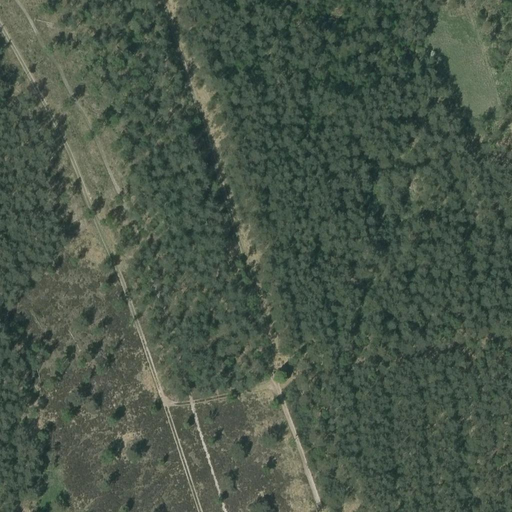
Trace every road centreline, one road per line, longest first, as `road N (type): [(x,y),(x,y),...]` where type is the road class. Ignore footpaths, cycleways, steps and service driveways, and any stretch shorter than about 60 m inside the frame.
road 1 (unknown): [(15,0),(138,232),(224,511)]
road 2 (track): [(0,26),(62,139),(123,285),(199,511)]
road 3 (track): [(275,384),(163,0)]
road 4 (track): [(317,511),(275,384)]
